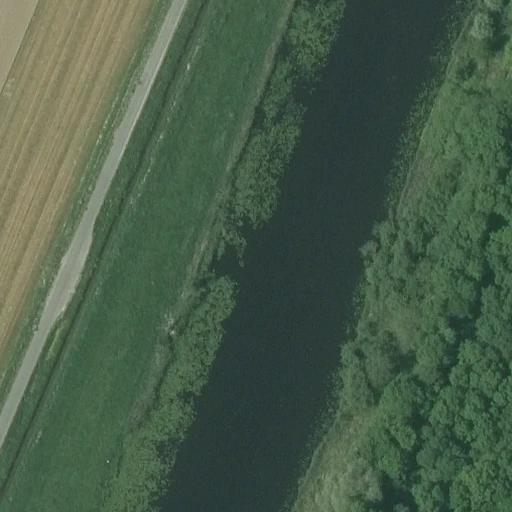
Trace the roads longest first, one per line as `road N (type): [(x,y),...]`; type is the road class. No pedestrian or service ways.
road 1 (track): [(329,511),(511,53)]
road 2 (track): [(182,0),(0,436)]
